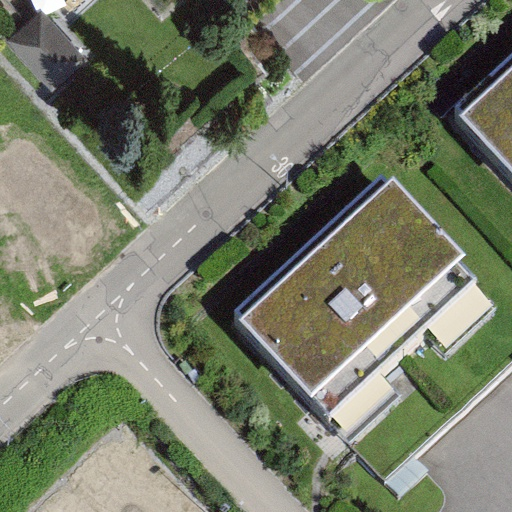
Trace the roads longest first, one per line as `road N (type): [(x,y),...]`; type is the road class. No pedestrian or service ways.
road 1 (residential): [(121,324),(475,0)]
road 2 (residential): [(121,324),(281,511)]
road 3 (residential): [(0,435),(121,324)]
